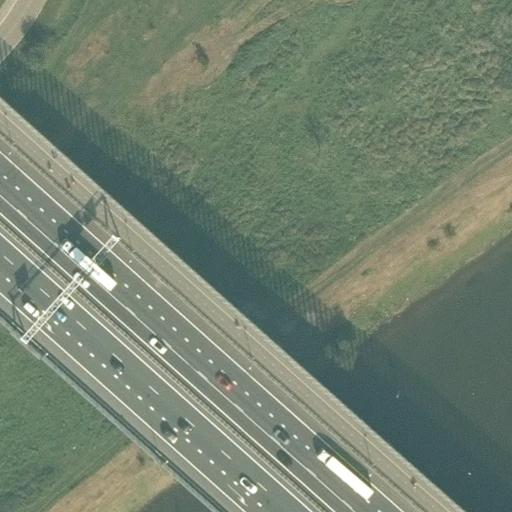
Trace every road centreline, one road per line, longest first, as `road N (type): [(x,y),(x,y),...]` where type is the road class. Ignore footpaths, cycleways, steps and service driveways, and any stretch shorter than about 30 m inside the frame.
road 1 (track): [(511,147),(41,511)]
road 2 (motorway): [(362,511),(0,189)]
road 3 (motorway): [(0,248),(295,511)]
road 4 (track): [(0,212),(218,0)]
